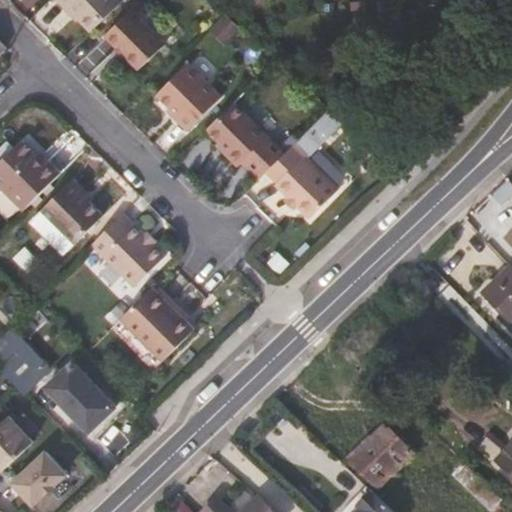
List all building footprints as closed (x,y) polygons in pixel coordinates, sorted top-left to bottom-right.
[(91,29),(121,0),(59,0),(65,6),(67,4),(79,16),(91,29)] [(67,4),(65,6),(76,19),(79,16),(67,4)] [(170,48),(136,15),(112,39),(146,73),(170,48)] [(223,102),(190,70),(161,101),(181,121),(177,125),(189,136),(223,102)] [(259,185),(273,171),(289,156),(237,105),(208,133),(222,147),(230,156),(226,160),(239,173),(243,169),(259,185)] [(306,137),(315,150),(330,138),(321,126),(306,137)] [(36,154),(22,141),(9,154),(5,158),(0,153),(0,205),(11,195),(24,208),(26,209),(62,174),(48,160),(45,163),(36,154)] [(299,146),(289,156),(273,171),(285,183),(282,187),(316,220),(341,195),(309,162),(312,159),(299,146)] [(230,156),(222,147),(218,152),(226,160),(230,156)] [(48,160),(39,151),(36,154),(45,163),(48,160)] [(87,191),(76,180),(44,213),(76,245),(105,216),(91,202),(84,195),(87,191)] [(95,198),(87,191),(84,195),(91,202),(95,198)] [(511,201),(498,215),(511,231),(511,201)] [(146,240),(123,217),(93,247),(96,250),(133,286),(136,290),(166,260),(154,248),(146,240)] [(159,243),(151,235),(146,240),(154,248),(159,243)] [(511,241),(503,250),(511,259),(511,241)] [(511,293),(511,259),(503,250),(500,246),(474,272),(503,302),(511,293)] [(194,331),(153,290),(122,320),(163,362),(194,331)] [(466,351),(457,341),(461,337),(446,323),(432,336),(455,361),(466,351)] [(0,340),(12,329),(10,327),(0,336),(0,340)] [(12,329),(0,340),(0,367),(19,387),(24,392),(50,368),(12,329)] [(455,361),(432,336),(406,360),(426,382),(440,372),(441,374),(455,361)] [(117,405),(74,360),(47,385),(90,431),(117,405)] [(0,424),(0,471),(1,472),(33,443),(8,417),(0,424)] [(388,425),(352,463),(380,491),(417,453),(388,425)] [(511,449),(498,466),(511,478),(511,449)] [(65,475),(45,453),(12,484),(32,506),(65,475)] [(195,511),(233,511),(214,491),(194,510),(195,511)] [(272,511),(259,496),(242,511),(272,511)] [(395,511),(383,499),(369,511),(395,511)]
